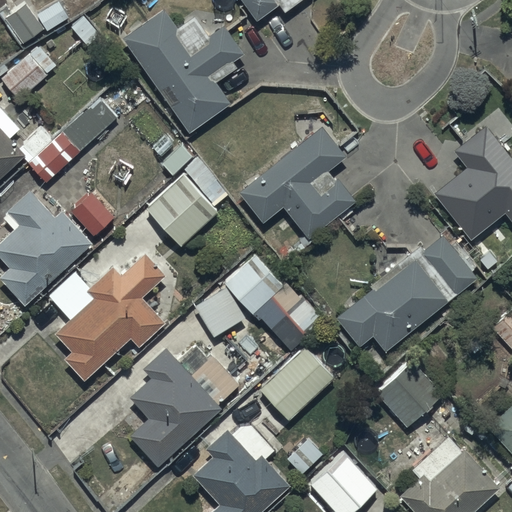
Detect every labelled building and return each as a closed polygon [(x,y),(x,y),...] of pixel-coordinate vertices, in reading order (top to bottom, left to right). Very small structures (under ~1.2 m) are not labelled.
[(60,0),(58,0),(37,13),(48,30),(71,16),(60,0)] [(242,0),(257,21),(280,5),(284,11),(300,0),(242,0)] [(43,27),(25,3),(3,19),(21,44),(43,27)] [(165,9),(123,38),(190,132),(231,103),(217,83),(239,68),(234,61),(244,53),(229,31),(244,21),(235,8),(219,20),(222,25),(209,34),(196,16),(179,28),(165,9)] [(102,35),(83,14),(70,26),(89,46),(102,35)] [(58,63),(40,43),(1,78),(21,99),(48,74),(47,73),(58,63)] [(53,138),(28,162),(46,181),(117,116),(98,95),(53,138)] [(28,162),(53,138),(43,126),(20,147),(11,138),(21,129),(0,105),(0,179),(24,157),(28,162)] [(347,156),(321,125),(239,191),(266,224),(286,207),(308,235),(303,238),(309,245),(318,238),(315,234),(357,200),(338,177),(334,180),(328,172),(347,156)] [(511,173),(479,134),(448,160),(461,176),(453,182),(451,179),(428,199),(467,246),(499,219),(511,235),(511,173)] [(186,172),(147,208),(183,246),(221,211),(217,206),(230,194),(196,158),(184,169),(186,172)] [(55,214),(31,189),(2,216),(16,232),(0,246),(0,259),(7,266),(0,272),(0,278),(25,306),(93,244),(61,208),(55,214)] [(116,215),(92,191),(71,211),(95,235),(116,215)] [(372,288),(337,316),(360,346),(374,335),(387,351),(478,278),(472,272),(477,268),(455,240),(452,243),(444,233),(424,250),(420,245),(369,285),(372,288)] [(143,298),(165,277),(144,254),(121,274),(115,267),(93,287),(76,269),(48,294),(71,319),(56,333),(73,351),(64,359),(85,382),(131,340),(137,346),(165,321),(143,298)] [(324,320),(285,280),(282,283),(254,254),(223,281),(227,287),(195,306),(215,336),(252,313),(253,315),(289,354),(308,336),(324,320)] [(511,307),(509,305),(487,327),(511,352),(511,307)] [(150,416),(129,435),(159,467),(224,406),(220,402),(240,383),(210,351),(207,355),(194,341),(178,357),(169,347),(145,370),(151,376),(130,395),(150,416)] [(335,377),(304,344),(259,387),(290,420),(335,377)] [(407,426),(426,410),(448,436),(467,420),(466,418),(470,414),(462,405),(457,409),(414,359),(377,392),(407,426)] [(511,402),(487,425),(511,451),(511,402)] [(213,454),(192,474),(218,505),(209,511),(263,511),(293,487),(268,457),(275,451),(252,423),(242,424),(233,433),(229,429),(208,449),(213,454)] [(461,450),(448,436),(412,469),(419,476),(398,495),(413,511),(473,511),(500,487),(464,447),(461,450)] [(323,453),(308,437),(287,458),(302,473),(323,453)] [(350,511),(377,487),(344,451),(309,484),(335,511),(350,511)]
